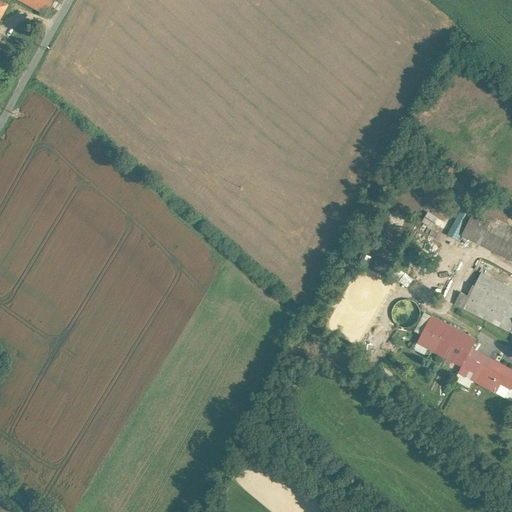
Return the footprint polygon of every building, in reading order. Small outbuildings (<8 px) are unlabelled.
[(53,0),(17,0),(45,15),(53,0)] [(511,227),(475,209),(462,235),(511,260),(511,227)] [(511,288),(482,273),(469,298),(463,308),(511,333),(511,288)] [(469,298),(460,294),(455,304),(463,308),(469,298)] [(419,319),(420,314),(419,308),(416,304),(412,301),(406,300),(401,301),(396,304),(393,309),(392,314),(393,319),(396,324),(401,327),(406,328),(412,327),(416,324),(419,319)] [(476,340),(432,317),(418,343),(462,367),(464,363),(470,352),(476,340)] [(479,357),(470,352),(464,363),(473,368),(479,357)] [(511,373),(479,357),(473,368),(487,375),(511,388),(511,373)] [(511,388),(487,375),(482,384),(506,397),(511,388)]
